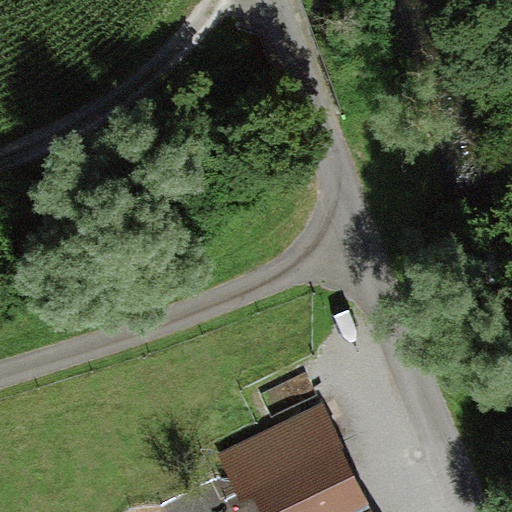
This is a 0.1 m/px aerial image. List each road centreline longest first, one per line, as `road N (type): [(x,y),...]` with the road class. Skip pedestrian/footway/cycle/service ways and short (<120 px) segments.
road 1 (residential): [(0,375),(350,243)]
road 2 (residential): [(350,243),(472,511)]
road 3 (track): [(0,151),(80,123),(202,22),(215,0)]
road 4 (residential): [(350,243),(273,0)]
